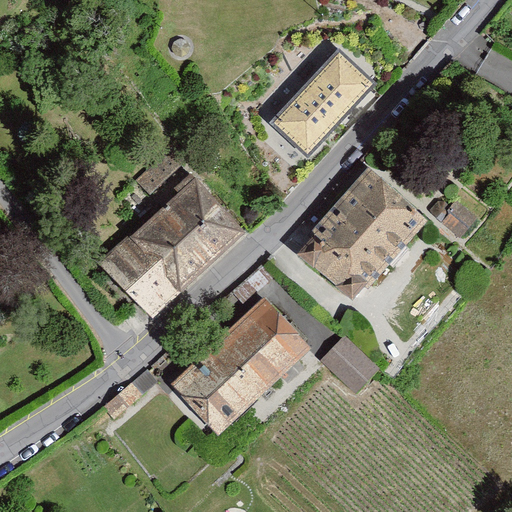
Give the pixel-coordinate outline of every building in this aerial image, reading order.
[(377,88),(330,43),(254,121),(301,166),(377,88)] [(145,320),(242,236),(165,148),(129,180),(154,209),(94,261),(145,320)] [(363,172),(288,256),(343,305),(418,221),(363,172)] [(445,189),(424,212),(458,243),(479,220),(445,189)] [(258,301),(160,394),(206,442),(304,349),(258,301)] [(341,337),(316,363),(349,396),(375,371),(341,337)]
